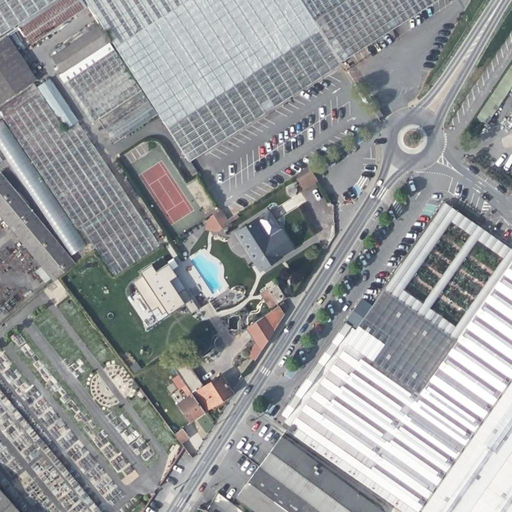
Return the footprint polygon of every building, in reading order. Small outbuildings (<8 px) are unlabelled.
[(0,0),(0,38),(18,26),(56,0),(0,0)] [(56,0),(18,26),(20,28),(60,0),(56,0)] [(87,7),(81,0),(60,0),(20,28),(31,45),(87,7)] [(84,0),(188,160),(339,63),(299,0),(84,0)] [(302,0),(342,61),(399,25),(437,0),(302,0)] [(50,56),(62,73),(111,42),(99,25),(50,56)] [(0,103),(37,79),(8,36),(0,40),(0,103)] [(115,48),(111,42),(62,73),(59,76),(64,82),(115,48)] [(141,90),(114,50),(64,83),(91,123),(141,90)] [(511,84),(511,62),(476,117),(486,124),(511,84)] [(50,78),(36,87),(64,129),(77,121),(78,120),(50,78)] [(107,266),(155,338),(163,332),(167,337),(175,349),(212,324),(166,254),(77,121),(64,129),(36,87),(34,83),(0,105),(0,113),(78,228),(79,228),(81,227),(107,266)] [(83,237),(78,228),(0,116),(0,155),(3,160),(66,248),(83,237)] [(312,169),(297,174),(301,189),(317,184),(312,169)] [(0,216),(52,281),(58,277),(75,263),(72,259),(0,172),(0,216)] [(270,262),(279,256),(278,254),(291,245),(281,229),(279,230),(268,237),(256,219),(239,230),(251,248),(247,250),(259,269),(270,262)] [(227,233),(223,226),(219,229),(223,235),(227,233)] [(236,232),(247,250),(251,248),(239,230),(236,232)] [(293,248),(291,245),(278,254),(279,256),(293,248)] [(511,511),(511,259),(506,256),(441,349),(418,382),(412,390),(341,339),(285,419),(288,421),(284,428),(286,429),(349,474),(362,484),(367,476),(418,511),(511,511)] [(40,267),(35,271),(45,282),(49,278),(40,267)] [(285,297),(284,296),(276,283),(267,288),(276,302),(282,299),(285,297)] [(269,307),(276,302),(267,288),(260,293),(261,296),(263,298),(263,299),(269,307)] [(348,328),(341,339),(412,390),(418,382),(441,349),(374,302),(368,298),(348,328)] [(247,356),(254,360),(284,314),(278,306),(247,325),(246,326),(250,331),(256,341),(247,356)] [(163,332),(155,338),(154,338),(160,347),(164,344),(161,340),(167,337),(163,332)] [(191,393),(204,411),(227,397),(231,390),(226,382),(217,367),(196,379),(175,349),(167,337),(161,340),(164,344),(160,347),(170,362),(191,393)] [(195,417),(204,411),(191,393),(170,362),(160,347),(154,338),(146,344),(178,390),(181,388),(186,396),(176,403),(189,421),(195,417)] [(6,430),(0,432),(0,437),(2,439),(8,439),(17,446),(17,450),(30,460),(37,458),(44,458),(41,448),(44,444),(41,435),(45,430),(45,422),(43,421),(44,410),(35,413),(32,410),(27,415),(25,416),(12,405),(11,405),(4,400),(4,414),(0,415),(0,419),(1,419),(1,427),(6,430)] [(165,421),(174,434),(179,430),(170,418),(165,421)] [(179,430),(174,434),(181,443),(184,441),(189,437),(182,428),(179,430)] [(269,451),(259,466),(320,511),(381,511),(383,510),(281,436),(269,451)] [(236,497),(255,511),(320,511),(259,466),(254,473),(236,497)] [(0,511),(11,501),(0,488),(0,511)] [(20,511),(11,501),(0,511),(20,511)]
